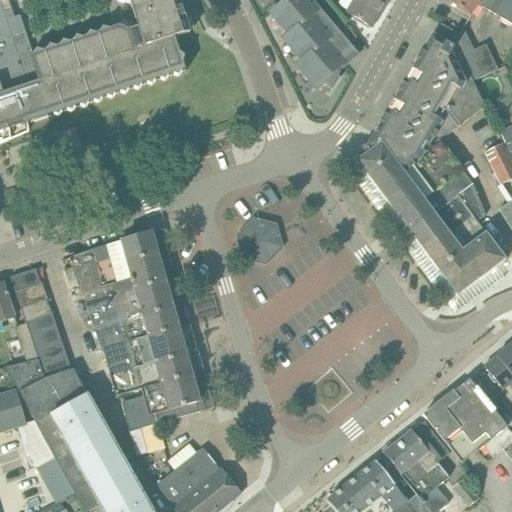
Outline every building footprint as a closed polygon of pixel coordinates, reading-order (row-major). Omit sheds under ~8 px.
[(0,0),(0,128),(4,128),(5,131),(25,125),(24,121),(184,68),(180,57),(189,54),(183,36),(145,47),(138,28),(128,31),(118,26),(32,54),(20,16),(14,18),(9,2),(15,0),(0,0)] [(183,36),(183,35),(190,33),(179,0),(117,0),(118,2),(130,5),(138,28),(145,47),(183,36)] [(332,28),(308,0),(284,0),(270,13),(288,35),(283,39),(301,61),(296,65),(317,89),(324,83),(332,88),(341,73),(339,71),(345,65),(343,61),(352,53),(347,47),(357,39),(341,20),(332,28)] [(352,16),(354,17),(371,27),(387,0),(340,0),(338,4),(354,13),(352,16)] [(478,3),(487,8),(511,23),(511,0),(452,0),(450,4),(470,16),(478,3)] [(434,36),(453,47),(460,35),(458,35),(441,24),(434,36)] [(463,28),(458,35),(460,35),(453,47),(458,50),(473,81),(498,69),(486,44),(474,50),(463,28)] [(400,171),(440,142),(485,108),(473,81),(458,50),(453,47),(434,36),(432,36),(373,135),(400,171)] [(511,128),(510,126),(498,132),(506,146),(504,146),(511,161),(511,128)] [(357,163),(457,297),(506,261),(477,222),(486,216),(473,187),(440,142),(400,171),(373,135),(366,147),(365,146),(362,147),(359,149),(359,153),(361,156),(357,163)] [(501,187),(511,180),(511,161),(504,146),(485,155),(501,187)] [(511,230),(511,202),(499,211),(511,230)] [(254,223),(240,237),(246,257),(265,261),(279,247),(273,228),(254,223)] [(70,259),(85,304),(165,280),(151,234),(90,251),(90,252),(70,259)] [(10,278),(15,292),(40,284),(36,270),(10,278)] [(85,304),(93,330),(172,308),(165,280),(85,304)] [(15,292),(20,308),(47,299),(41,283),(40,284),(15,292)] [(0,323),(14,319),(7,296),(9,295),(8,292),(6,293),(3,284),(0,285),(0,323)] [(20,308),(25,322),(51,313),(47,299),(20,308)] [(100,350),(102,349),(178,328),(172,308),(93,330),(100,350)] [(25,322),(26,325),(29,336),(56,327),(51,313),(25,322)] [(15,328),(26,362),(36,359),(34,350),(29,336),(26,325),(15,328)] [(29,336),(34,350),(61,341),(56,327),(29,336)] [(102,349),(110,376),(186,354),(178,328),(102,349)] [(36,360),(38,364),(66,355),(61,341),(34,350),(36,359),(36,360)] [(511,384),(511,344),(484,367),(503,392),(511,384)] [(116,396),(126,393),(192,375),(186,354),(110,376),(116,396)] [(42,380),(74,372),(73,370),(71,370),(66,355),(38,364),(42,380)] [(36,360),(9,367),(41,433),(55,458),(60,468),(84,511),(98,503),(102,511),(152,511),(75,372),(74,372),(42,380),(38,364),(36,360)] [(129,433),(131,439),(159,429),(157,425),(202,412),(192,375),(126,393),(126,394),(141,390),(143,397),(121,404),(129,433)] [(492,458),(502,450),(511,462),(511,435),(511,434),(507,428),(469,381),(454,393),(453,391),(452,392),(422,416),(424,417),(425,416),(463,463),(484,447),(492,458)] [(28,431),(16,391),(0,396),(0,433),(13,430),(14,432),(18,434),(28,431)] [(383,454),(395,470),(429,511),(439,511),(449,504),(436,488),(449,479),(437,464),(450,454),(424,422),(412,432),(411,432),(410,432),(408,429),(381,450),(384,453),(383,454)] [(131,439),(137,457),(139,456),(143,468),(153,465),(149,453),(165,448),(159,429),(131,439)] [(19,436),(27,467),(47,461),(38,431),(19,436)] [(156,486),(177,511),(218,511),(240,495),(220,471),(219,472),(202,450),(156,486)] [(53,472),(60,468),(55,458),(45,463),(48,470),(53,472)] [(412,511),(406,504),(407,503),(394,487),(394,486),(376,463),(351,483),(326,502),(334,511),(412,511)] [(453,488),(472,511),(488,511),(463,480),(453,488)]
